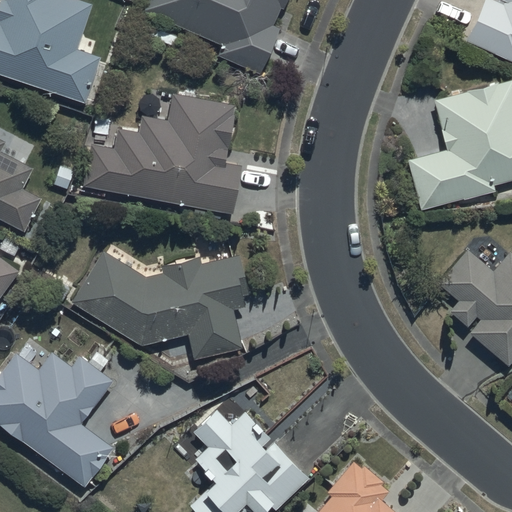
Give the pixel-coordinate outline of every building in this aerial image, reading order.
[(0,0),(0,70),(82,98),(98,50),(74,42),(88,0),(0,0)] [(143,0),(141,4),(220,37),(215,49),(256,67),(276,21),(269,18),(276,1),(281,3),(282,0),(143,0)] [(511,0),(477,0),(462,31),(511,55),(511,0)] [(511,173),(511,74),(511,71),(430,91),(443,142),(404,152),(417,203),(459,192),(460,196),(493,188),(491,178),(511,173)] [(228,208),(236,157),(223,155),(234,99),(171,87),(166,115),(141,110),(138,125),(115,120),(111,141),(88,136),(79,179),(228,208)] [(0,217),(20,228),(40,192),(19,181),(31,161),(25,158),(30,149),(0,132),(0,217)] [(505,359),(511,349),(511,249),(504,243),(488,262),(463,241),(433,277),(454,295),(447,304),(463,318),(460,322),(505,359)] [(100,243),(66,295),(136,338),(184,330),(188,350),(238,341),(232,303),(242,301),(240,290),(247,289),(240,248),(196,256),(195,249),(157,256),(159,267),(141,271),(100,243)] [(0,283),(15,264),(0,253),(0,283)] [(12,344),(0,360),(0,420),(82,479),(110,440),(77,416),(109,371),(76,347),(68,358),(48,343),(35,361),(12,344)] [(273,503),(305,471),(241,405),(229,417),(213,402),(190,424),(204,438),(191,452),(208,469),(198,479),(202,483),(187,498),(201,511),(251,511),(259,504),(255,501),(264,493),(273,503)] [(395,511),(389,506),(392,502),(379,491),(385,484),(376,477),(380,473),(361,457),(358,460),(349,452),(322,485),(326,489),(310,508),(314,511),(395,511)]
